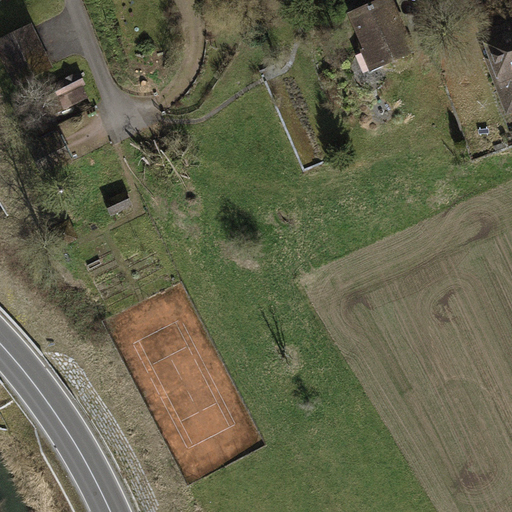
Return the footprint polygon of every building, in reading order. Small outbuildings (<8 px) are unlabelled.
[(366,0),(370,7),(352,14),(367,50),(374,47),(382,65),(412,53),(388,0),(366,0)] [(49,68),(29,26),(0,40),(0,47),(18,83),(49,68)] [(511,26),(486,36),(495,58),(493,59),(490,64),(504,99),(511,95),(511,26)] [(82,84),(78,75),(42,94),(46,103),(82,84)] [(43,175),(71,161),(57,133),(29,148),(43,175)] [(125,193),(107,201),(112,213),(130,205),(125,193)] [(76,238),(69,223),(53,230),(60,245),(76,238)]
